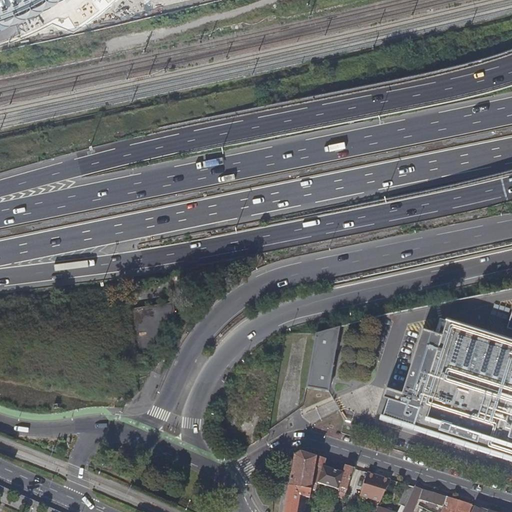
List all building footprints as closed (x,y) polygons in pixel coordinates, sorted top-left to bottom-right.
[(0,0),(0,13),(15,7),(27,0),(0,0)] [(173,300),(127,306),(133,348),(134,350),(135,353),(138,355),(141,356),(144,356),(148,355),(149,354),(152,352),(153,349),(154,346),(154,344),(153,334),(165,332),(164,322),(175,321),(173,300)] [(511,326),(508,340),(448,321),(418,412),(511,442),(511,326)] [(321,335),(315,337),(305,389),(328,393),(338,330),(321,335)] [(292,471),(289,486),(311,490),(313,479),(317,456),(301,452),(294,455),(291,470),(292,471)] [(325,459),(317,456),(313,479),(318,480),(323,466),(325,459)] [(336,495),(344,497),(346,489),(353,468),(344,465),(342,473),(343,473),(338,489),(336,495)] [(318,480),(318,482),(338,489),(343,473),(342,473),(323,466),(318,480)] [(367,472),(360,495),(379,503),(390,480),(367,472)] [(374,511),(402,511),(414,487),(408,485),(399,504),(402,506),(398,511),(394,511),(377,506),(374,511)] [(283,511),(307,511),(311,490),(289,486),(285,506),(283,511)] [(402,511),(411,511),(417,499),(443,507),(447,498),(423,490),(421,496),(419,495),(420,489),(414,487),(402,511)] [(468,511),(470,505),(447,498),(443,507),(440,511),(448,511),(450,509),(453,510),(460,511),(468,511)]
